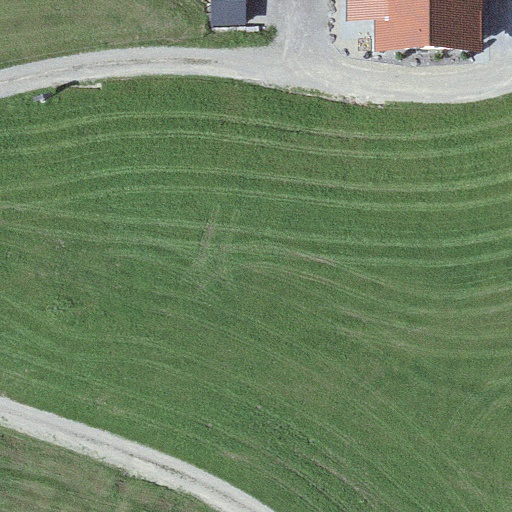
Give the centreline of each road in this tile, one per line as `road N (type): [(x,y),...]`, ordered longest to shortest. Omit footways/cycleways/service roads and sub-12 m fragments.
road 1 (track): [(0,87),(127,58),(435,89),(511,75)]
road 2 (track): [(247,511),(173,469),(0,407)]
